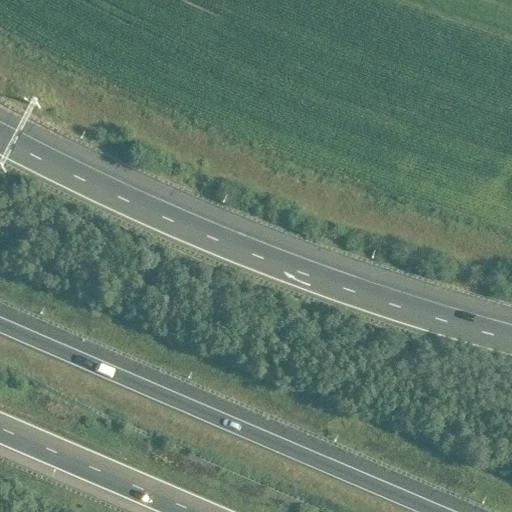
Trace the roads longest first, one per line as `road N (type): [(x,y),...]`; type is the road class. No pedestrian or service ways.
road 1 (motorway): [(511,338),(318,280),(0,138)]
road 2 (motorway): [(423,511),(0,325)]
road 3 (motorway): [(0,427),(196,511)]
